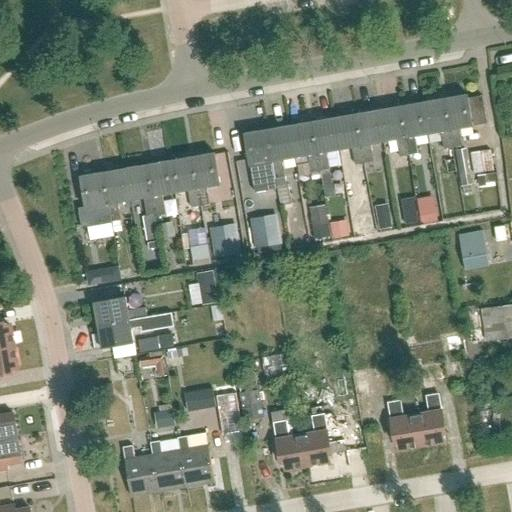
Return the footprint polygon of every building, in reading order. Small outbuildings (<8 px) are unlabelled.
[(511,65),(500,68),(502,78),(511,76),(511,65)] [(487,123),(482,96),(468,98),(467,94),(444,99),(453,148),(462,146),(459,128),(473,126),(487,123)] [(422,102),(428,134),(440,132),(444,149),(453,148),(444,99),(422,102)] [(415,136),(428,134),(422,102),(400,106),(409,155),(418,154),(415,136)] [(378,110),(383,142),(396,139),(399,157),(409,155),(400,106),(378,110)] [(370,144),(383,142),(378,110),(356,114),(364,163),(373,162),(370,144)] [(333,118),(339,149),(352,147),(355,165),(364,163),(356,114),(333,118)] [(311,122),(320,171),(329,169),(326,152),(339,149),(333,118),(311,122)] [(311,173),(320,171),(311,122),(289,126),(295,157),(307,155),(311,173)] [(267,130),(276,179),(285,177),(282,159),(295,157),(289,126),(267,130)] [(275,179),(276,179),(267,130),(244,134),(250,165),(255,193),(276,189),(275,179)] [(473,184),(467,148),(457,150),(463,185),(473,184)] [(481,152),(484,173),(494,172),(491,150),(481,152)] [(476,174),(484,173),(481,152),(472,154),(476,174)] [(220,185),(214,153),(192,157),(200,206),(210,205),(207,187),(220,185)] [(191,208),(200,206),(192,157),(169,161),(175,192),(188,190),(191,208)] [(147,165),(156,214),(165,212),(162,195),(175,192),(169,161),(147,165)] [(147,216),(156,214),(147,165),(125,169),(131,200),(144,198),(147,216)] [(118,202),(131,200),(125,169),(103,172),(112,222),(121,220),(118,202)] [(80,176),(85,207),(78,208),(81,228),(112,223),(112,222),(103,172),(80,176)] [(325,199),(334,198),(330,174),(321,176),(325,199)] [(279,202),(280,201),(290,200),(287,183),(277,185),(279,202)] [(418,199),(423,224),(436,222),(432,197),(418,199)] [(376,207),(380,229),(392,227),(388,205),(376,207)] [(417,211),(404,213),(406,224),(419,222),(417,211)] [(326,214),(312,216),(316,238),(330,236),(326,214)] [(347,221),(332,223),(334,236),(349,234),(347,221)] [(277,224),(253,228),(256,248),(280,244),(277,224)] [(175,236),(173,225),(161,227),(163,238),(175,236)] [(497,242),(506,241),(504,227),(494,228),(497,242)] [(461,246),(466,271),(490,267),(485,242),(483,231),(459,235),(461,246)] [(237,233),(212,237),(216,257),(241,253),(237,233)] [(190,247),(194,266),(211,263),(208,244),(190,247)] [(406,281),(448,272),(445,259),(403,268),(406,281)] [(90,284),(103,282),(102,274),(96,270),(88,272),(90,284)] [(196,274),(199,289),(216,286),(213,271),(196,274)] [(410,290),(452,281),(450,273),(409,282),(410,290)] [(147,318),(146,308),(128,311),(125,298),(94,304),(98,327),(147,318)] [(486,342),(511,338),(511,305),(482,309),(486,342)] [(172,313),(147,318),(149,327),(142,328),(143,333),(175,327),(172,313)] [(142,328),(149,327),(147,318),(98,327),(102,349),(134,344),(131,330),(142,328)] [(0,349),(12,347),(8,326),(1,327),(0,323),(0,349)] [(185,334),(171,337),(173,346),(187,344),(185,334)] [(152,338),(154,349),(173,346),(171,337),(171,335),(152,338)] [(0,349),(0,374),(9,373),(8,370),(16,369),(12,347),(0,349)] [(280,364),(293,363),(293,351),(280,351),(280,364)] [(164,357),(140,360),(141,368),(157,366),(158,377),(166,376),(164,357)] [(450,381),(451,360),(432,360),(432,380),(450,381)] [(360,366),(364,389),(387,385),(383,363),(360,366)] [(111,384),(102,386),(104,397),(113,395),(111,384)] [(266,417),(261,389),(241,393),(246,421),(266,417)] [(201,406),(199,393),(187,395),(189,408),(201,406)] [(224,435),(242,432),(235,394),(218,397),(224,435)] [(428,397),(431,414),(417,416),(422,446),(443,442),(442,435),(445,434),(438,395),(428,397)] [(399,443),(400,450),(422,446),(417,416),(404,418),(401,402),(389,404),(396,443),(399,443)] [(173,410),(159,413),(162,428),(175,426),(173,410)] [(0,440),(17,438),(13,413),(0,415),(0,440)] [(308,467),(330,463),(328,456),(332,455),(325,416),(313,418),(316,434),(303,437),(308,467)] [(285,464),(286,471),(308,467),(303,437),(289,439),(286,423),(274,425),(281,464),(285,464)] [(178,438),(180,452),(181,451),(187,487),(216,482),(207,433),(178,438)] [(0,440),(0,471),(8,470),(7,465),(21,462),(17,438),(0,440)] [(181,451),(180,452),(162,455),(160,441),(150,443),(153,456),(154,456),(160,492),(187,487),(181,451)] [(126,461),(132,497),(160,492),(154,456),(153,456),(135,459),(133,446),(124,448),(126,461)]
